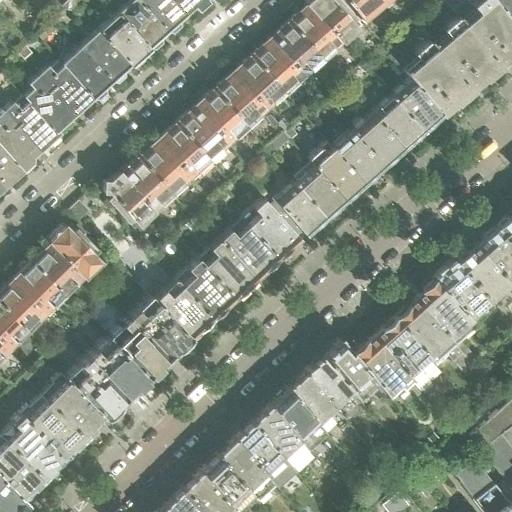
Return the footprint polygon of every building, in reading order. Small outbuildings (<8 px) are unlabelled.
[(69,10),(76,3),(72,0),(65,0),(62,3),(69,10)] [(158,36),(165,30),(137,0),(127,0),(115,11),(146,47),(151,48),(158,41),(158,36)] [(185,13),(172,0),(137,0),(165,30),(170,31),(177,25),(177,20),(185,13)] [(172,0),(185,13),(192,6),(196,11),(207,1),(206,0),(172,0)] [(304,4),(338,41),(357,24),(336,0),(304,0),(303,2),(304,4)] [(383,2),(381,0),(343,0),(361,20),(383,2)] [(511,52),(511,24),(491,0),(472,0),(469,3),(466,0),(461,0),(457,3),(454,0),(442,0),(447,5),(456,15),(496,63),(510,52),(511,53),(511,52)] [(511,0),(491,0),(511,24),(511,0)] [(338,41),(304,4),(286,21),(320,57),(338,41)] [(146,47),(115,11),(97,28),(128,64),(132,64),(140,58),(140,53),(146,47)] [(418,29),(426,39),(467,87),(481,76),(482,78),(497,64),(496,63),(456,15),(440,27),(443,31),(434,39),(431,35),(431,31),(425,23),(418,29)] [(301,75),(320,57),(286,21),(267,38),(301,75)] [(128,64),(97,28),(78,45),(109,81),(114,81),(121,74),(121,70),(128,64)] [(283,91),(301,75),(267,38),(249,54),(283,91)] [(407,75),(406,76),(437,111),(438,112),(452,100),(453,102),(468,89),(467,87),(426,39),(411,52),(414,55),(405,63),(402,60),(401,55),(402,55),(395,47),(388,53),(398,65),(395,68),(401,76),(405,72),(407,75)] [(109,81),(78,45),(59,62),(90,97),(95,98),(103,91),(103,86),(109,81)] [(264,108),(283,91),(249,54),(230,71),(264,108)] [(90,103),(90,97),(59,62),(56,58),(48,66),(45,63),(35,73),(72,114),(78,108),(84,108),(90,103)] [(245,125),(264,108),(230,71),(211,88),(245,125)] [(72,114),(35,73),(25,82),(30,87),(20,95),(22,96),(56,133),(65,125),(65,120),(72,114)] [(437,111),(406,76),(387,93),(420,130),(430,121),(431,117),(437,111)] [(226,142),(245,125),(211,88),(193,105),(226,142)] [(409,140),(420,130),(387,93),(368,110),(398,145),(405,139),(409,140)] [(333,104),(337,101),(331,94),(325,99),(334,110),(337,108),(333,104)] [(56,133),(22,96),(14,103),(11,100),(1,109),(37,150),(43,144),(49,144),(59,136),(56,133)] [(226,142),(193,105),(174,122),(207,159),(226,142)] [(30,156),(37,150),(1,109),(0,109),(0,146),(21,169),(30,161),(30,156)] [(398,145),(368,110),(349,128),(379,162),(383,161),(387,159),(390,155),(391,151),(398,145)] [(277,122),(269,114),(265,117),(273,126),(276,123),(277,122)] [(207,159),(174,122),(155,139),(188,176),(207,159)] [(360,179),(379,162),(349,128),(330,145),(360,179)] [(268,155),(288,138),(288,137),(282,130),(262,148),(268,155)] [(170,192),(188,176),(155,139),(136,156),(170,192)] [(353,186),(360,179),(330,145),(324,139),(318,145),(305,156),(310,162),(308,164),(340,197),(344,196),(348,193),(351,190),(353,186)] [(24,172),(21,169),(0,146),(0,183),(2,186),(8,180),(14,180),(24,172)] [(150,210),(170,192),(136,156),(118,172),(150,210)] [(333,203),(340,197),(308,164),(290,180),(322,216),(333,207),(333,203)] [(150,210),(118,172),(116,170),(100,184),(106,191),(102,195),(106,198),(101,202),(108,209),(112,205),(125,220),(128,217),(135,224),(150,210)] [(322,216),(290,180),(270,197),(300,232),(307,226),(312,226),(322,216)] [(229,196),(221,188),(216,192),(224,201),(229,196)] [(237,217),(277,260),(287,251),(288,244),(295,236),(260,196),(237,217)] [(87,209),(78,199),(67,209),(77,219),(87,209)] [(166,219),(157,209),(153,213),(162,223),(166,219)] [(511,210),(507,215),(494,226),(511,246),(511,210)] [(277,260),(237,217),(227,227),(216,237),(252,276),(260,269),(267,270),(277,260)] [(46,241),(81,276),(98,259),(92,252),(96,249),(82,235),(87,230),(78,221),(73,226),(69,230),(61,222),(43,239),(46,241)] [(511,273),(511,246),(494,226),(480,238),(474,243),(504,280),(511,273)] [(244,283),(252,276),(216,237),(194,257),(230,296),(237,297),(244,290),(244,283)] [(63,294),(81,276),(46,241),(38,248),(31,251),(29,258),(63,294)] [(485,297),(504,280),(474,243),(454,261),(485,297)] [(156,249),(151,255),(158,261),(163,255),(156,249)] [(222,303),(230,296),(194,257),(172,277),(212,320),(222,311),(222,303)] [(63,294),(29,258),(26,260),(19,262),(17,269),(10,276),(44,312),(48,316),(55,309),(51,305),(63,294)] [(485,297),(454,261),(433,279),(472,322),(491,305),(485,298),(485,297)] [(44,312),(10,276),(0,285),(0,302),(26,330),(44,312)] [(212,320),(172,277),(160,287),(153,280),(150,283),(143,276),(136,282),(143,289),(147,293),(186,337),(194,329),(201,330),(212,320)] [(472,322),(433,279),(413,297),(451,341),(472,322)] [(186,337),(147,293),(125,314),(165,357),(173,349),(181,349),(186,344),(186,337)] [(455,345),(451,341),(413,297),(392,316),(430,360),(430,359),(434,363),(445,353),(463,373),(472,365),(471,364),(472,364),(455,345)] [(26,330),(0,302),(0,339),(8,348),(26,330)] [(96,316),(88,309),(88,308),(84,313),(91,321),(96,316)] [(158,364),(165,357),(125,314),(104,334),(148,380),(158,371),(158,364)] [(430,360),(392,316),(371,335),(420,390),(429,381),(419,370),(430,360)] [(70,326),(65,321),(60,325),(65,330),(65,331),(70,326)] [(64,334),(63,332),(58,327),(53,332),(59,339),(64,334)] [(139,389),(148,380),(104,334),(83,355),(123,397),(131,389),(139,389)] [(371,335),(351,353),(378,384),(377,385),(389,398),(409,379),(419,390),(420,390),(371,335)] [(378,384),(351,353),(337,338),(319,355),(351,392),(360,401),(377,385),(378,384)] [(0,355),(8,348),(0,339),(0,355)] [(455,345),(472,364),(477,359),(460,340),(455,345)] [(123,397),(83,355),(62,374),(60,377),(101,419),(103,416),(111,417),(116,411),(116,404),(123,397)] [(348,395),(351,392),(319,355),(302,371),(334,407),(348,395)] [(26,378),(31,374),(26,370),(22,374),(26,378)] [(95,425),(101,419),(60,377),(62,374),(58,370),(48,379),(50,381),(38,393),(86,441),(96,431),(95,425)] [(334,407),(302,371),(295,377),(284,387),(317,424),(334,407)] [(317,424),(284,387),(267,403),(299,440),(307,449),(325,433),(317,424)] [(6,400),(12,394),(7,389),(5,392),(1,396),(6,400)] [(76,451),(86,441),(38,393),(27,404),(25,402),(16,411),(61,457),(69,450),(76,451)] [(511,424),(511,423),(511,395),(467,435),(479,449),(480,451),(496,437),(511,424)] [(298,441),(299,440),(267,403),(249,420),(282,456),(291,466),(307,450),(298,441)] [(61,457),(16,411),(7,420),(9,421),(0,430),(0,435),(45,482),(55,472),(54,465),(61,457)] [(463,430),(472,422),(469,418),(460,426),(463,430)] [(282,456),(249,420),(232,437),(264,473),(282,456)] [(511,425),(511,424),(496,437),(511,456),(511,425)] [(441,441),(432,432),(427,437),(435,446),(441,441)] [(35,492),(45,482),(0,435),(0,477),(20,498),(28,490),(35,492)] [(274,483),(264,473),(232,437),(215,453),(247,489),(256,500),(274,483)] [(511,494),(511,456),(496,437),(480,451),(503,480),(501,481),(511,494)] [(416,464),(425,456),(420,451),(411,459),(416,464)] [(243,492),(247,489),(215,453),(197,470),(229,506),(243,492)] [(482,511),(511,511),(511,494),(501,481),(495,485),(472,457),(452,472),(476,503),(482,511)] [(398,478),(408,470),(401,462),(391,470),(398,478)] [(419,474),(429,487),(438,481),(427,467),(419,474)] [(229,506),(197,470),(180,487),(202,511),(222,511),(226,509),(229,506)] [(422,493),(429,487),(419,474),(411,480),(422,493)] [(0,511),(16,511),(22,507),(23,501),(20,498),(0,477),(0,511)] [(202,511),(180,487),(163,503),(171,511),(202,511)] [(388,498),(399,511),(407,505),(397,491),(388,498)] [(288,499),(282,492),(276,498),(282,505),(288,499)] [(398,511),(399,511),(388,498),(381,504),(387,511),(398,511)] [(171,511),(163,503),(154,511),(171,511)]
